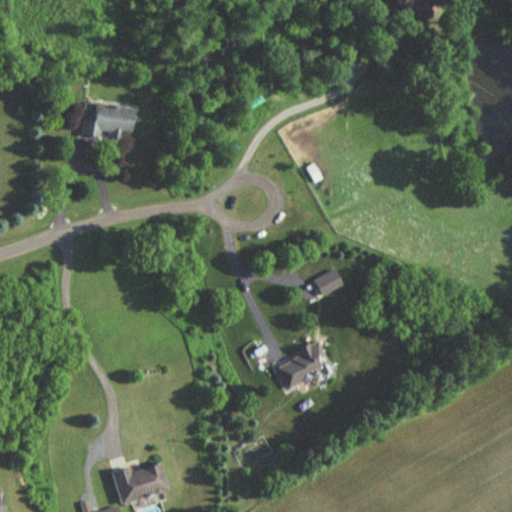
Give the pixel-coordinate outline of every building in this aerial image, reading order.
[(421,17),(437,4),(433,0),(386,0),(385,1),(398,15),(410,4),(421,17)] [(237,95),(246,113),(263,105),(254,86),(237,95)] [(81,135),(123,142),(125,133),(132,134),(135,110),(95,104),(93,117),(85,116),(81,135)] [(322,298),(344,287),(335,270),(313,281),(322,298)] [(320,344),(275,364),(288,391),(321,375),(323,381),(335,376),(320,344)] [(121,505),(169,491),(161,463),(132,471),(131,468),(112,473),(121,505)]
